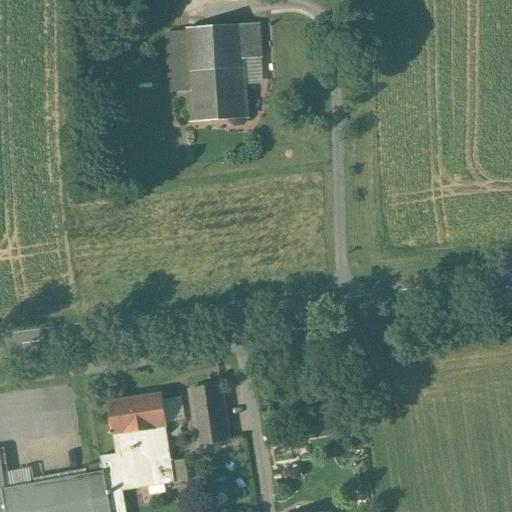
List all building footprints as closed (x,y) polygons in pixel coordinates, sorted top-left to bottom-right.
[(148,0),(150,12),(176,10),(175,0),(148,0)] [(259,24),(187,29),(190,87),(226,84),(225,64),(242,63),(241,60),(255,59),(261,58),(259,24)] [(187,29),(172,30),(175,61),(169,62),(171,93),(191,92),(190,87),(187,29)] [(255,59),(241,60),(242,63),(242,71),(256,70),(255,59)] [(226,84),(190,87),(191,92),(192,122),(244,119),(242,71),(242,63),(225,64),(226,84)] [(220,385),(190,390),(198,445),(229,440),(220,385)] [(161,394),(109,402),(113,435),(114,435),(166,427),(161,394)] [(166,427),(113,435),(114,435),(113,435),(116,455),(101,457),(111,511),(126,511),(122,491),(173,483),(166,437),(167,437),(165,429),(166,428),(166,427)] [(0,459),(0,511),(111,511),(101,462),(85,465),(87,475),(5,489),(0,459)]
